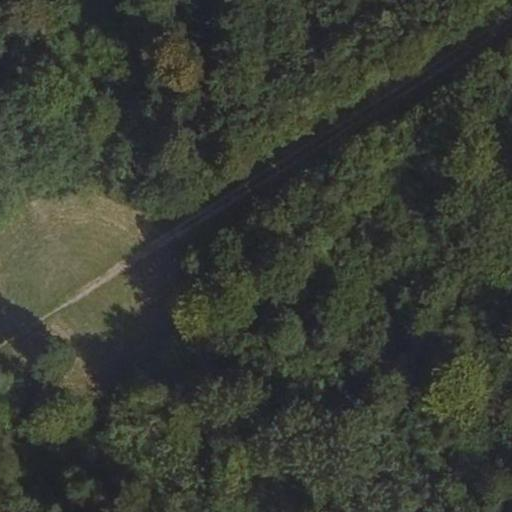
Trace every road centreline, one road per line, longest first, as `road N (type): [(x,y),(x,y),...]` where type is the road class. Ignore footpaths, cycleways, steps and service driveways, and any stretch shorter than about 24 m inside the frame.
road 1 (track): [(511,44),(0,369)]
road 2 (track): [(298,511),(68,264),(0,6)]
